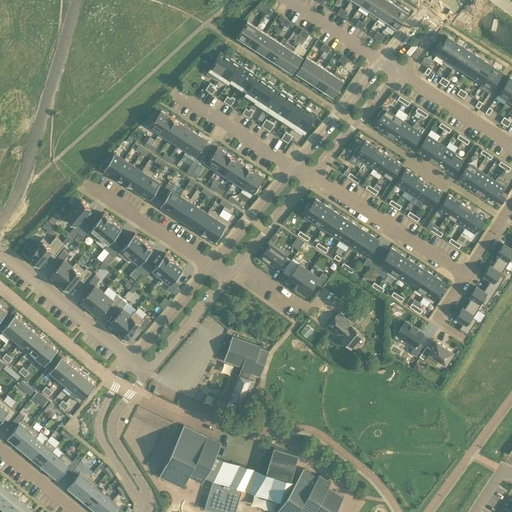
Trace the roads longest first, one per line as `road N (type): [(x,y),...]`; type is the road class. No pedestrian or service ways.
road 1 (residential): [(2,178),(83,73),(12,0)]
road 2 (residential): [(312,178),(463,275)]
road 3 (residential): [(130,359),(98,429),(143,511)]
road 4 (residential): [(0,252),(130,359)]
road 5 (residential): [(144,511),(144,489),(110,426),(148,373)]
road 6 (residential): [(211,265),(83,183)]
road 7 (residential): [(294,166),(173,92)]
road 8 (residential): [(312,178),(400,73)]
road 9 (residential): [(379,61),(294,166)]
road 10 (residential): [(400,73),(511,146)]
road 11 (residential): [(294,166),(211,265)]
road 12 (residential): [(148,373),(227,276)]
road 13 (residential): [(211,265),(130,359)]
